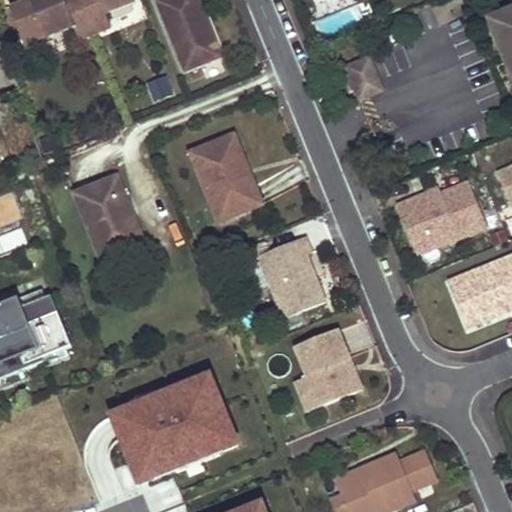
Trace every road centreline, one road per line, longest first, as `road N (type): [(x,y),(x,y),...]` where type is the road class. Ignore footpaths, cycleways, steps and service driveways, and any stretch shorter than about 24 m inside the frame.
road 1 (residential): [(423,375),(404,355),(258,0)]
road 2 (residential): [(293,454),(415,405)]
